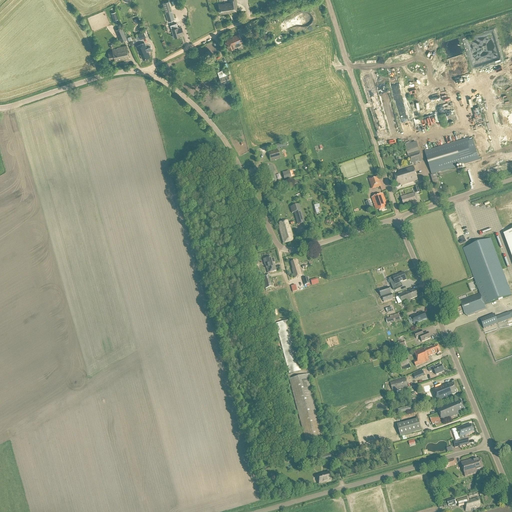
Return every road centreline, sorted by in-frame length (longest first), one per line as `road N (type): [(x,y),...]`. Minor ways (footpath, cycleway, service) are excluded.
road 1 (tertiary): [(397,218),(302,249),(279,246),(212,125),(142,71),(0,108)]
road 2 (tertiary): [(490,445),(397,218)]
road 3 (unclassified): [(262,511),(490,445)]
road 4 (track): [(397,218),(327,0)]
road 5 (track): [(279,246),(328,436)]
road 6 (track): [(148,73),(214,33),(296,0)]
road 7 (unclassified): [(397,218),(511,179)]
